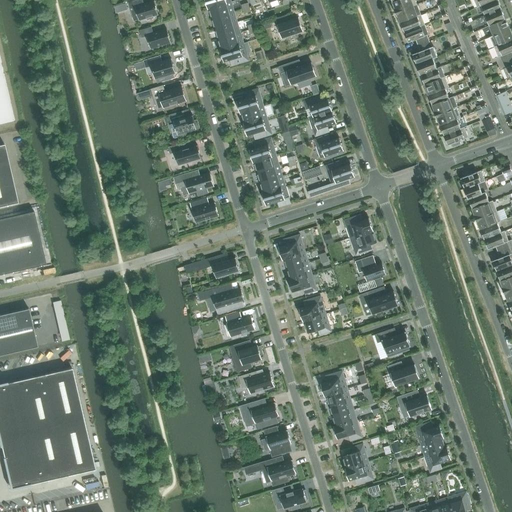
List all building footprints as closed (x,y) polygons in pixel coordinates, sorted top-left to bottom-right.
[(142,0),(137,0),(129,3),(131,9),(134,21),(139,19),(139,21),(140,21),(147,18),(147,20),(154,18),(153,17),(158,15),(154,1),(154,2),(144,5),(142,0)] [(209,8),(231,1),(230,0),(205,0),(208,9),(209,8)] [(395,13),(417,4),(415,0),(398,0),(392,2),(395,8),(394,9),(395,13)] [(494,0),(481,6),(485,16),(501,9),(502,9),(498,0),(494,0)] [(231,1),(209,8),(211,13),(210,13),(212,19),(234,12),(231,1)] [(400,22),(421,14),(417,4),(395,13),(397,17),(398,16),(400,22)] [(501,9),(485,16),(489,26),(505,19),(501,9)] [(234,12),(212,19),(213,24),(214,24),(215,29),(238,22),(234,12)] [(421,14),(400,22),(404,33),(421,26),(425,25),(421,14)] [(276,19),(282,38),(303,31),(298,18),(289,21),(287,15),(276,19)] [(493,36),(510,29),(505,19),(489,26),(493,36)] [(218,39),(241,33),(238,22),(215,29),(217,33),(216,34),(218,39)] [(418,46),(430,41),(427,35),(429,34),(425,25),(421,26),(404,33),(408,43),(415,40),(418,46)] [(153,33),(151,27),(140,31),(142,37),(147,36),(150,49),(171,42),(167,29),(153,33)] [(493,36),(497,45),(498,46),(511,39),(511,34),(510,29),(493,36)] [(241,33),(218,39),(220,45),(221,49),(222,49),(244,43),(241,33)] [(511,39),(498,46),(497,45),(494,47),(498,57),(495,58),(498,64),(511,58),(511,52),(511,51),(511,39)] [(430,41),(418,46),(420,51),(412,54),(416,64),(416,65),(433,58),(433,59),(437,57),(433,46),(432,47),(430,41)] [(221,49),(220,49),(224,62),(230,60),(232,66),(249,61),(244,43),(222,49),(221,49)] [(262,50),(256,52),(258,60),(264,58),(262,50)] [(0,124),(15,121),(0,56),(0,124)] [(144,61),(146,68),(152,66),(155,79),(176,72),(172,59),(162,62),(160,56),(144,61)] [(433,59),(433,58),(416,65),(416,64),(416,65),(420,75),(437,68),(433,59)] [(511,58),(498,64),(501,70),(503,69),(507,79),(511,77),(511,76),(511,58)] [(279,67),(285,86),(298,82),(300,88),(311,84),(309,78),(316,76),(315,72),(315,70),(314,70),(314,68),(314,67),(313,67),(312,63),(296,68),(294,62),(279,67)] [(424,85),(445,77),(441,66),(437,68),(420,75),(424,85)] [(445,77),(424,85),(428,95),(445,88),(449,87),(445,77)] [(151,89),(157,109),(163,107),(163,108),(164,108),(164,107),(186,101),(182,87),(181,87),(182,87),(165,92),(163,86),(151,89)] [(241,113),(264,106),(259,88),(244,93),(246,99),(237,101),(241,114),(241,113)] [(445,88),(428,95),(432,105),(449,98),(445,88)] [(309,119),(332,111),(328,99),(323,101),(321,95),(303,101),(309,119)] [(449,98),(432,105),(434,111),(433,111),(435,115),(457,107),(458,107),(454,96),(449,98)] [(264,106),(241,113),(243,119),(245,123),(267,117),(264,106)] [(511,108),(511,106),(502,110),(504,115),(508,114),(511,111),(511,108)] [(461,117),(457,107),(435,115),(437,120),(438,119),(440,125),(457,119),(461,117)] [(478,110),(477,111),(481,121),(482,120),(486,119),(485,115),(489,113),(486,107),(482,109),(478,110)] [(183,111),(169,115),(171,122),(174,122),(178,137),(186,135),(187,132),(200,128),(197,119),(194,120),(193,115),(185,118),(183,111)] [(336,123),(332,111),(309,119),(315,137),(330,132),(328,126),(336,123)] [(267,117),(245,123),(244,123),(247,136),(253,134),(255,140),(272,134),(267,117)] [(461,128),(457,119),(440,125),(444,135),(461,129),(461,128)] [(495,128),(492,122),(486,125),(489,131),(495,128)] [(295,125),(289,127),(291,136),(297,134),(295,125)] [(461,128),(461,129),(444,135),(448,145),(451,144),(453,148),(461,145),(460,141),(469,137),(464,127),(461,128)] [(328,135),(314,139),(320,158),(325,156),(326,159),(344,153),(343,150),(344,150),(339,138),(331,141),(328,135)] [(276,155),(271,137),(254,142),(255,148),(249,150),(253,162),(254,162),(276,155)] [(187,141),(168,147),(170,154),(175,153),(179,166),(202,159),(198,145),(189,148),(187,141)] [(0,144),(0,206),(17,202),(4,144),(0,144)] [(254,162),(256,166),(255,166),(257,172),(258,172),(257,172),(280,165),(276,155),(254,162)] [(308,192),(310,198),(351,184),(349,178),(355,176),(350,164),(342,167),(339,161),(325,166),(331,184),(308,192)] [(257,172),(258,172),(259,177),(258,177),(260,182),(283,176),(280,165),(257,172)] [(310,170),(304,172),(306,179),(312,177),(310,170)] [(460,178),(464,188),(464,189),(478,183),(478,184),(485,181),(481,170),(472,174),(471,170),(463,173),(463,174),(464,177),(460,178)] [(184,175),(174,178),(177,189),(181,187),(187,186),(189,194),(197,191),(198,196),(208,193),(206,188),(214,186),(210,173),(200,176),(197,174),(196,171),(184,175)] [(260,182),(262,188),(264,192),(264,193),(286,186),(283,176),(260,182)] [(468,199),(482,193),(478,184),(478,183),(464,189),(464,188),(464,189),(468,199)] [(286,186),(264,193),(264,192),(262,193),(266,205),(277,202),(279,207),(291,204),(286,186)] [(485,192),(482,193),(468,199),(472,209),(489,202),(485,192)] [(207,198),(190,203),(192,209),(192,210),(196,223),(219,216),(215,203),(207,205),(205,199),(207,198)] [(489,202),(472,209),(474,215),(473,215),(475,219),(497,211),(493,200),(489,202)] [(0,274),(46,264),(33,211),(0,218),(0,274)] [(497,211),(475,219),(477,223),(478,223),(480,229),(497,222),(497,223),(501,221),(497,211)] [(350,238),(373,230),(372,230),(371,226),(371,225),(369,218),(363,220),(361,214),(344,220),(350,238)] [(501,233),(501,232),(497,223),(497,222),(480,229),(484,239),(501,233)] [(372,231),(373,230),(350,238),(356,255),(373,250),(371,244),(376,242),(374,235),(373,235),(372,231)] [(501,233),(484,239),(488,250),(495,247),(497,252),(511,246),(511,240),(509,241),(505,231),(501,232),(501,233)] [(306,252),(300,234),(288,238),(290,244),(279,247),(281,254),(282,254),(283,259),(282,259),(282,260),(285,259),(306,252)] [(330,235),(324,237),(326,245),(333,243),(330,235)] [(496,271),(511,265),(511,246),(497,252),(500,258),(492,261),(496,271)] [(306,252),(285,259),(286,263),(285,263),(287,269),(309,263),(306,252)] [(223,254),(185,266),(187,273),(213,265),(217,278),(240,271),(236,258),(225,261),(223,254)] [(377,265),(373,256),(355,262),(359,273),(363,271),(367,280),(385,274),(386,274),(382,263),(381,264),(377,265)] [(287,269),(289,275),(291,279),(312,273),(309,263),(287,269)] [(511,265),(496,271),(500,281),(511,276),(511,265)] [(291,279),(288,279),(289,280),(291,284),(290,285),(292,292),(303,288),(305,294),(317,291),(312,273),(291,279)] [(501,288),(503,292),(511,288),(511,276),(500,281),(503,287),(501,288)] [(381,278),(375,280),(377,287),(384,284),(381,278)] [(240,288),(230,291),(228,284),(197,294),(200,301),(207,298),(208,302),(213,300),(218,314),(244,307),(243,302),(244,301),(240,288)] [(387,294),(384,286),(359,295),(362,303),(368,301),(372,314),(384,310),(385,312),(393,309),(392,307),(398,305),(394,292),(387,294)] [(511,299),(511,288),(503,292),(505,296),(506,295),(508,301),(511,299)] [(59,317),(66,316),(62,295),(55,297),(59,317)] [(304,321),(326,314),(321,296),(303,301),(305,307),(299,309),(303,321),(304,321)] [(0,355),(37,347),(28,308),(0,314),(0,355)] [(242,319),(240,312),(225,317),(227,323),(231,337),(241,333),(242,335),(249,333),(249,331),(255,329),(251,316),(242,319)] [(304,321),(306,325),(305,325),(307,333),(318,329),(320,335),(332,332),(326,314),(304,321)] [(375,335),(377,343),(382,341),(388,357),(410,349),(408,346),(410,346),(410,347),(411,346),(406,332),(405,332),(405,333),(397,335),(394,328),(375,335)] [(236,352),(231,353),(237,372),(252,367),(250,362),(262,359),(261,358),(264,357),(262,349),(259,350),(258,346),(258,345),(252,347),(250,340),(234,345),(236,352)] [(361,362),(355,364),(357,372),(364,370),(361,362)] [(391,373),(395,386),(419,378),(415,365),(403,368),(401,362),(388,366),(390,374),(391,373)] [(0,446),(1,446),(11,489),(95,469),(72,368),(0,384),(0,446)] [(261,370),(239,377),(242,387),(248,386),(250,393),(251,393),(253,393),(254,394),(260,392),(259,391),(274,386),(270,373),(263,375),(261,370)] [(348,389),(342,371),(325,376),(327,382),(321,384),(323,391),(324,391),(325,395),(324,395),(325,396),(327,395),(348,389)] [(215,383),(206,385),(209,396),(218,394),(215,383)] [(351,399),(348,389),(327,395),(328,400),(329,405),(329,406),(351,399)] [(420,398),(417,390),(397,397),(400,405),(406,404),(410,416),(432,409),(427,395),(420,398)] [(351,399),(329,406),(330,406),(331,410),(332,415),(332,416),(349,411),(354,409),(351,399)] [(251,424),(255,423),(257,429),(278,423),(276,417),(278,416),(279,416),(279,415),(275,403),(274,403),(262,407),(260,400),(241,406),(243,413),(247,411),(251,424)] [(354,409),(349,411),(332,416),(333,416),(334,422),(335,421),(336,426),(334,426),(334,427),(357,420),(354,409)] [(357,420),(334,427),(335,427),(336,431),(335,431),(337,439),(349,435),(350,441),(362,438),(357,420)] [(415,427),(421,445),(444,437),(443,437),(441,433),(442,432),(440,425),(434,427),(432,421),(415,427)] [(393,425),(385,427),(387,434),(395,431),(393,425)] [(277,427),(264,430),(272,457),(292,451),(290,444),(291,444),(292,444),(291,443),(288,431),(288,430),(287,430),(279,433),(277,427)] [(442,438),(444,437),(421,445),(424,455),(447,447),(445,448),(443,443),(444,443),(442,438)] [(398,440),(390,443),(394,454),(400,452),(402,451),(398,440)] [(347,468),(345,468),(345,469),(369,462),(363,444),(351,447),(353,453),(342,457),(345,464),(347,468)] [(446,448),(447,448),(447,447),(424,455),(430,473),(442,469),(440,463),(451,459),(449,452),(448,452),(446,448)] [(280,457),(261,463),(244,468),(246,474),(268,468),(273,486),(289,481),(288,476),(296,474),(296,473),(292,461),(293,461),(292,460),(282,463),(280,457)] [(374,479),(369,462),(345,469),(346,469),(348,473),(347,473),(349,480),(355,479),(357,485),(374,479)] [(378,485),(374,486),(368,488),(370,494),(380,491),(378,485)] [(280,496),(284,508),(291,506),(292,510),(300,508),(299,504),(307,501),(306,499),(308,499),(305,490),(304,491),(303,489),(289,493),(287,487),(272,491),(274,498),(280,496)] [(355,497),(353,492),(348,494),(352,505),(357,504),(355,497)] [(466,492),(448,497),(452,511),(465,511),(471,509),(466,492)] [(452,511),(448,497),(438,500),(441,511),(452,511)] [(428,503),(430,511),(441,511),(438,500),(428,503)] [(430,511),(428,503),(410,509),(410,511),(430,511)]
